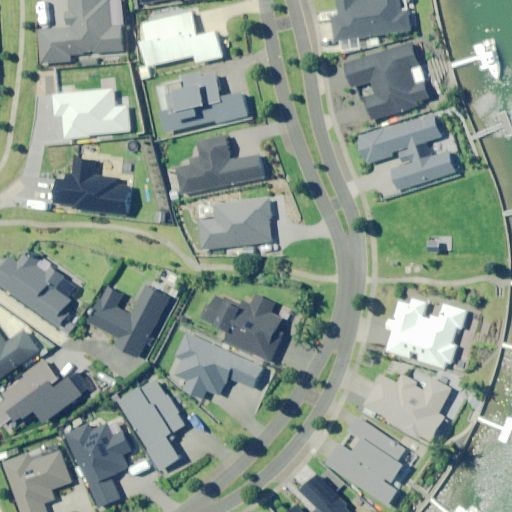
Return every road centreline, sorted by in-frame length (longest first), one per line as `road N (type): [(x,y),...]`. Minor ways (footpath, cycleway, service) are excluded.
road 1 (residential): [(350,258),(289,114),(266,0)]
road 2 (residential): [(292,0),(326,150),(352,217),(350,258)]
road 3 (residential): [(341,336),(329,395),(285,456),(234,499),(199,511)]
road 4 (residential): [(199,511),(341,336)]
